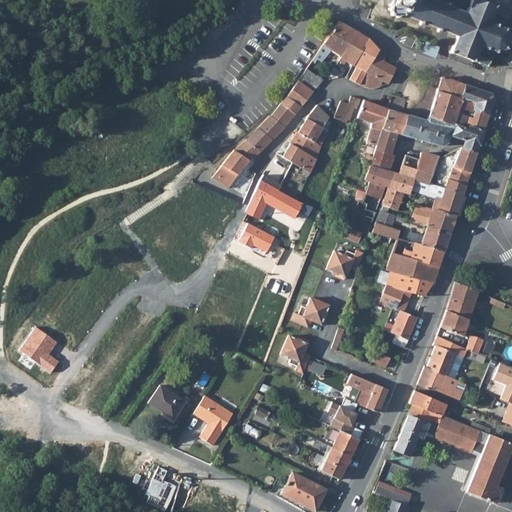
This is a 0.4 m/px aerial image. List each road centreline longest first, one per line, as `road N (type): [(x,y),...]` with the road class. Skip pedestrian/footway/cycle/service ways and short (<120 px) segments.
road 1 (residential): [(281,511),(128,439),(47,431),(50,396),(123,296),(148,281),(192,300),(240,213)]
road 2 (residential): [(339,0),(250,113),(222,100),(202,75),(278,0)]
road 3 (tertiary): [(481,224),(456,260),(401,388)]
road 4 (residential): [(259,166),(320,93),(338,87),(380,99),(390,88)]
road 5 (residential): [(401,388),(320,352),(339,288)]
road 6 (tertiary): [(401,388),(347,511)]
